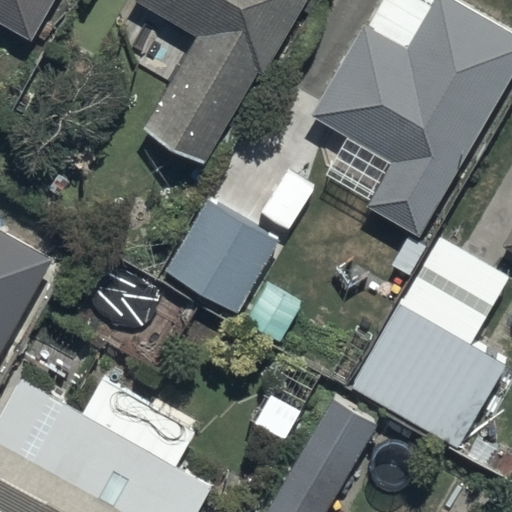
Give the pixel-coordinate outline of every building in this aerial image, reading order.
[(63,0),(0,0),(0,20),(39,43),(63,0)] [(309,0),(135,0),(134,2),(197,38),(145,129),(209,166),(263,72),(267,75),(309,0)] [(511,82),(511,37),(445,0),(440,0),(435,9),(418,0),(380,0),(314,117),(328,125),(314,149),(379,185),(367,205),(425,237),(511,82)] [(281,240),(212,202),(168,275),(240,315),(281,240)] [(0,368),(60,261),(0,226),(0,368)] [(511,367),(402,304),(352,391),(462,454),(511,367)] [(199,511),(224,468),(23,357),(0,398),(0,498),(24,511),(199,511)] [(328,511),(380,427),(335,400),(269,510),(271,511),(328,511)]
